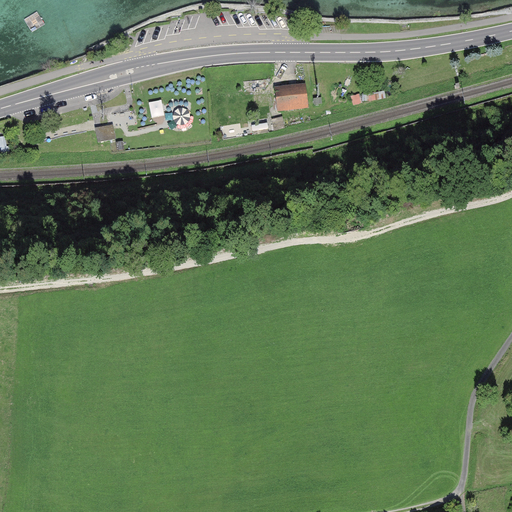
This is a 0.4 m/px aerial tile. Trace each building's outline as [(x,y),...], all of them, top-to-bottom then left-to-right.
[(308,89),(277,91),(278,111),(309,109),(308,89)] [(383,91),(356,97),(358,105),(385,99),(383,91)] [(163,102),(150,104),(152,119),(166,117),(163,102)] [(241,124),(225,127),(227,138),(243,135),(241,124)] [(114,128),(95,131),(98,144),(117,141),(114,128)]
